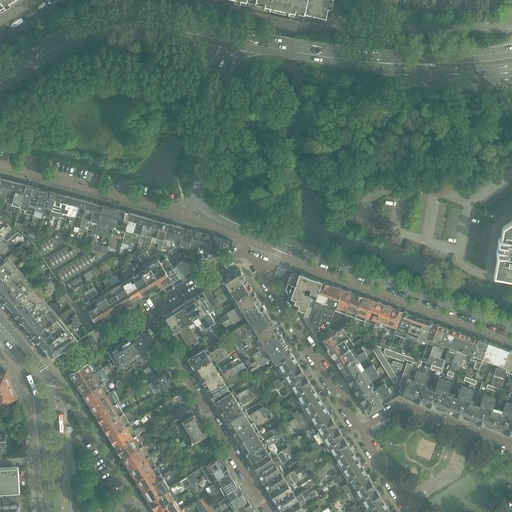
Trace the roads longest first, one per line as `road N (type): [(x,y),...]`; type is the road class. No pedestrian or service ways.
road 1 (tertiary): [(511,327),(282,243)]
road 2 (residential): [(267,511),(150,320)]
road 3 (secondary): [(0,80),(50,47),(105,27),(198,34)]
road 4 (residential): [(199,199),(167,210),(0,165)]
road 5 (secondary): [(0,339),(34,389),(46,511)]
road 6 (residential): [(359,431),(264,276)]
road 7 (secondary): [(397,61),(229,39)]
road 8 (residential): [(511,446),(400,405),(359,431)]
road 9 (residential): [(264,276),(252,259),(232,256),(161,300),(150,320)]
road 10 (secondary): [(59,511),(54,402),(41,371)]
road 11 (tertiary): [(199,199),(222,68)]
road 12 (residential): [(150,320),(41,371)]
